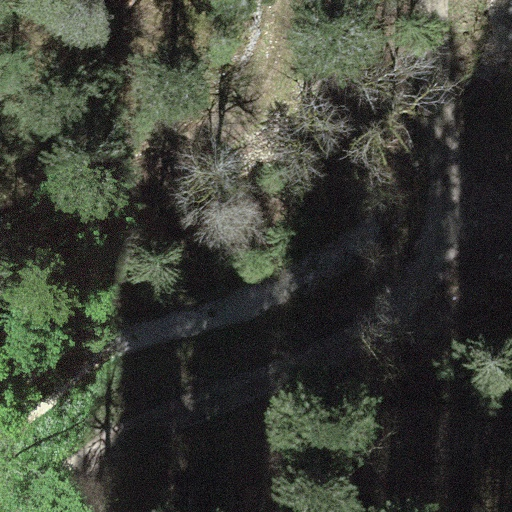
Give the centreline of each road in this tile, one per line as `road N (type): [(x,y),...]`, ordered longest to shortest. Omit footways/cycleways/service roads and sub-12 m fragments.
road 1 (track): [(31,511),(76,459),(108,436),(317,357),(442,287),(469,242),(472,220),(465,178),(427,107),(438,0)]
road 2 (track): [(291,0),(292,49),(274,88),(144,176),(0,257)]
